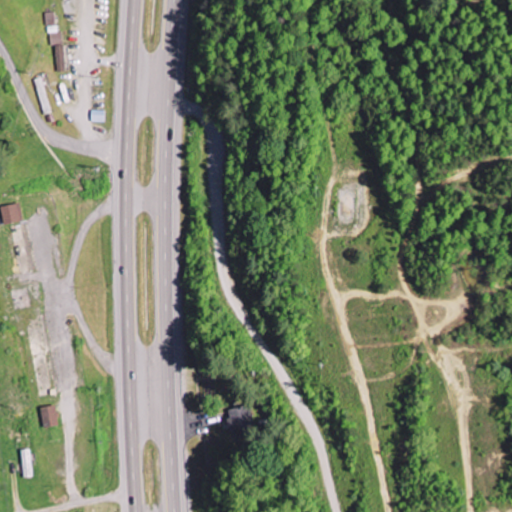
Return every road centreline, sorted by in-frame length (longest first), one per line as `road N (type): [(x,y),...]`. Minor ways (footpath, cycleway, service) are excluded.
road 1 (trunk): [(134,0),(125,300),(135,511)]
road 2 (trunk): [(173,511),(164,263),(168,93)]
